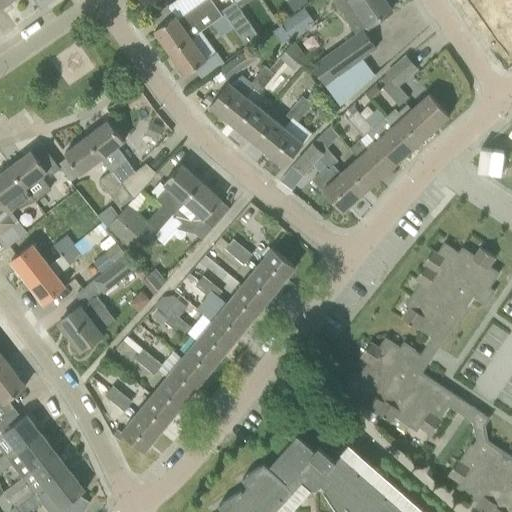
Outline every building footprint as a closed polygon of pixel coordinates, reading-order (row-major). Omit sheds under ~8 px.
[(191,36),(191,37),(223,15),(212,0),(203,0),(178,18),(176,15),(154,31),(169,51),(191,36)] [(287,0),(294,10),(307,0),(287,0)] [(383,0),(332,0),(356,33),(311,65),(325,85),(376,48),(363,31),(374,22),(391,11),(383,0)] [(511,0),(471,0),(498,36),(507,30),(511,36),(511,0)] [(234,1),(222,9),(236,30),(247,46),(259,37),(248,21),(234,1)] [(305,7),(281,24),(293,40),(306,32),(302,20),(311,15),(305,7)] [(207,59),(191,37),(191,36),(169,51),(186,75),(207,59)] [(294,40),(279,57),(295,71),(307,57),(294,40)] [(226,79),(255,59),(249,49),(219,69),(226,79)] [(217,67),(224,62),(217,52),(211,56),(217,67)] [(407,56),(387,74),(391,79),(382,87),(390,95),(399,87),(397,85),(417,67),(407,56)] [(276,73),(265,65),(257,75),(268,83),(276,73)] [(222,90),(209,105),(228,121),(246,98),(254,89),(249,85),(250,83),(240,74),(228,84),(227,83),(222,90)] [(259,93),(268,83),(257,75),(250,83),(249,85),(254,89),(259,93)] [(374,85),(365,93),(371,100),(380,92),(374,85)] [(408,96),(399,87),(390,95),(399,105),(408,96)] [(448,115),(428,93),(411,108),(410,109),(429,132),(448,115)] [(302,95),(294,105),(304,113),(313,103),(302,95)] [(247,135),(265,113),(246,98),(228,121),(247,135)] [(398,111),(395,108),(384,117),(412,147),(429,132),(410,109),(411,108),(407,104),(398,111)] [(294,105),(286,115),(296,123),(304,113),(294,105)] [(348,118),(354,126),(363,118),(364,117),(357,110),(348,118)] [(247,135),(265,150),(283,127),(265,113),(247,135)] [(412,147),(384,117),(372,128),(367,132),(368,133),(375,141),(374,141),(394,163),(412,147)] [(363,118),(354,126),(364,137),(368,133),(367,132),(372,128),(363,118)] [(107,121),(86,137),(101,158),(112,171),(121,183),(136,171),(127,160),(117,146),(123,142),(107,121)] [(163,127),(151,123),(147,135),(159,139),(163,127)] [(283,127),(265,150),(284,165),(302,143),(283,127)] [(64,154),(76,170),(80,174),(101,158),(86,137),(64,154)] [(338,160),(318,137),(312,143),(322,152),(318,157),(327,166),(329,168),(333,165),(338,160)] [(377,179),(394,163),(374,141),(367,148),(360,139),(350,148),(357,156),(377,179)] [(312,143),(294,164),(304,173),(318,157),(322,152),(312,143)] [(30,151),(9,167),(25,188),(35,201),(52,189),(42,175),(45,172),(52,174),(61,167),(58,163),(45,146),(33,155),(30,151)] [(339,172),(359,194),(377,179),(357,156),(339,172)] [(156,197),(163,203),(146,223),(127,207),(109,227),(135,250),(150,233),(153,236),(201,182),(181,164),(167,179),(163,184),(166,186),(156,197)] [(136,171),(121,183),(132,198),(133,199),(156,173),(145,164),(136,171)] [(327,166),(312,179),(321,189),(341,211),(359,194),(339,172),(333,165),(329,168),(327,166)] [(23,189),(25,188),(9,167),(0,173),(0,234),(12,225),(3,212),(6,210),(7,212),(16,205),(19,209),(33,202),(23,189)] [(132,198),(121,183),(112,171),(100,180),(120,208),(132,198)] [(221,200),(201,182),(153,236),(164,245),(182,224),(185,226),(197,214),(212,227),(228,210),(219,202),(221,200)] [(53,246),(61,255),(74,244),(66,235),(53,246)] [(235,256),(243,247),(233,239),(225,248),(227,249),(235,256)] [(364,378),(354,392),(364,399),(361,404),(375,413),(376,411),(389,421),(393,416),(415,431),(418,426),(430,434),(439,419),(438,418),(447,405),(472,421),(476,439),(472,445),(469,443),(457,460),(456,459),(446,474),(458,482),(454,486),(476,501),(473,506),(481,511),(511,511),(511,456),(488,440),(485,425),(490,416),(489,416),(422,371),(473,296),(485,304),(495,290),(489,286),(498,273),(488,266),(494,257),(479,248),(474,255),(461,247),(458,252),(443,242),(436,253),(431,249),(421,264),(423,265),(414,279),(419,282),(404,304),(409,307),(401,319),(415,329),(416,328),(431,337),(419,354),(414,351),(415,350),(402,341),(399,347),(384,337),(377,347),(369,342),(359,356),(367,361),(358,374),(364,378)] [(27,281),(49,265),(32,244),(11,260),(27,281)] [(74,244),(61,255),(69,265),(82,254),(74,244)] [(115,262),(125,254),(118,244),(107,252),(115,262)] [(252,254),(243,247),(235,256),(245,263),(252,254)] [(256,267),(279,286),(295,266),(272,247),(256,267)] [(135,266),(126,255),(94,282),(102,293),(135,266)] [(49,265),(27,281),(43,303),(65,287),(49,265)] [(241,285),(264,304),(279,286),(256,267),(241,285)] [(146,277),(158,291),(166,281),(156,269),(146,277)] [(202,274),(194,285),(204,293),(213,282),(202,274)] [(222,291),(213,282),(204,293),(207,295),(214,301),(222,291)] [(226,303),(249,322),(264,304),(241,285),(226,303)] [(80,350),(96,339),(102,334),(100,331),(113,322),(104,311),(107,309),(96,295),(59,322),(80,350)] [(174,330),(183,320),(178,316),(187,306),(173,295),(162,296),(155,305),(168,316),(164,321),(172,328),(174,330)] [(207,295),(196,308),(211,321),(234,340),(249,322),(226,303),(218,296),(214,301),(207,295)] [(174,330),(184,337),(189,332),(192,327),(183,320),(174,330)] [(196,339),(219,358),(234,340),(211,321),(196,339)] [(181,358),(204,376),(219,358),(196,339),(181,358)] [(145,367),(153,357),(143,348),(135,358),(145,367)] [(145,367),(154,374),(162,364),(153,357),(145,367)] [(166,376),(189,395),(204,376),(181,358),(166,376)] [(5,362),(0,365),(0,405),(7,400),(24,386),(5,362)] [(174,413),(189,395),(166,376),(151,394),(174,413)] [(115,402),(122,393),(113,386),(106,395),(115,402)] [(124,410),(132,401),(122,393),(115,402),(124,410)] [(136,412),(159,431),(174,413),(151,394),(136,412)] [(8,459),(41,433),(38,428),(27,414),(21,418),(14,410),(0,420),(0,447),(5,454),(4,454),(8,459)] [(120,440),(124,435),(143,450),(159,431),(136,412),(120,431),(118,429),(113,434),(120,440)] [(56,452),(41,433),(8,459),(4,454),(0,457),(0,468),(2,471),(12,464),(22,478),(56,452)] [(275,511),(284,502),(285,503),(295,491),(294,490),(298,485),(303,489),(314,489),(319,484),(323,488),(322,489),(321,489),(330,503),(335,498),(350,511),(348,511),(411,511),(395,498),(395,499),(387,492),(388,491),(368,474),(367,475),(360,469),(361,468),(349,457),(348,458),(340,469),(333,463),(334,462),(317,447),(313,451),(296,435),(268,467),(263,463),(249,472),(255,477),(241,492),(240,490),(226,499),(231,504),(223,511),(275,511)] [(31,509),(40,502),(41,502),(37,496),(70,471),(56,452),(22,478),(4,492),(3,492),(14,507),(24,500),(31,509)] [(41,502),(40,502),(48,511),(81,511),(82,511),(85,508),(87,505),(89,501),(88,501),(78,495),(85,490),(70,471),(37,496),(41,502)] [(14,507),(9,511),(8,511),(27,511),(28,511),(31,509),(24,500),(14,507)]
